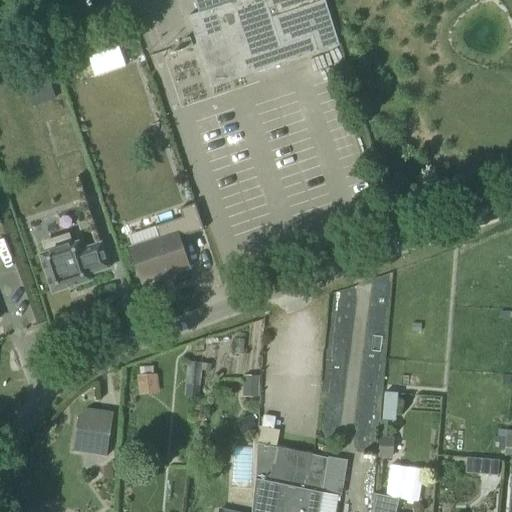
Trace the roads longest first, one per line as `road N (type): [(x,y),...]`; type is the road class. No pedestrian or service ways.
road 1 (residential): [(0,473),(8,444),(50,388),(88,361),(232,305)]
road 2 (unclassified): [(232,305),(511,205)]
